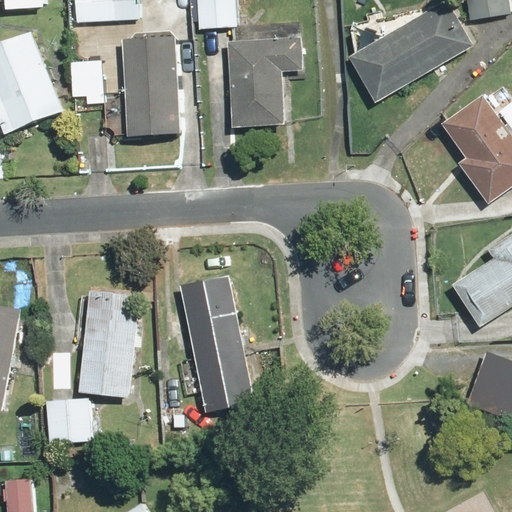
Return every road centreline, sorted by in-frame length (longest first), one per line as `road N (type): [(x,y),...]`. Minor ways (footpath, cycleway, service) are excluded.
road 1 (residential): [(0,216),(300,197)]
road 2 (residential): [(300,197),(362,194),(393,211),(395,351),(370,369)]
road 3 (residential): [(370,369),(335,361),(326,350),(307,289),(300,197)]
